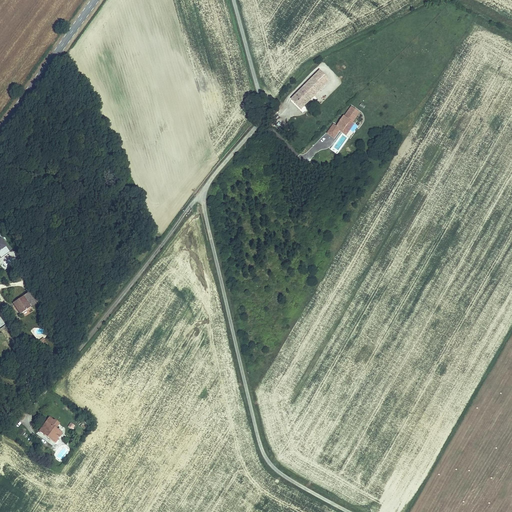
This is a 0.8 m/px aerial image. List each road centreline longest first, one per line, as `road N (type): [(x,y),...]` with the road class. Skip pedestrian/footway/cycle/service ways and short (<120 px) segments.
road 1 (unclassified): [(233,0),(263,104),(257,125),(210,179),(205,214),(263,453),(281,474),(350,511)]
road 2 (secondary): [(94,0),(0,131)]
